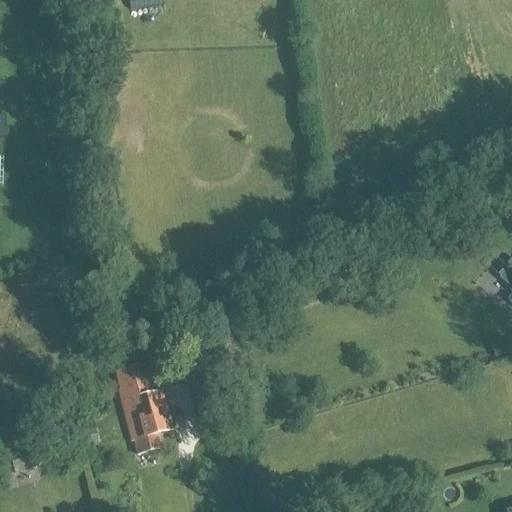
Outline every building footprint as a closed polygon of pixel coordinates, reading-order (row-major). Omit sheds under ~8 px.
[(511,266),(510,269),(509,268),(506,272),(507,273),(500,280),(504,284),(509,288),(511,290),(511,292),(511,297),(508,302),(511,305),(511,266)] [(489,343),(494,360),(511,354),(507,338),(489,343)] [(184,364),(203,435),(227,429),(208,358),(184,364)] [(116,393),(120,410),(128,443),(136,441),(140,456),(161,451),(158,437),(172,434),(162,394),(149,397),(142,367),(113,373),(118,392),(116,393)] [(85,449),(98,446),(94,428),(81,430),(85,449)] [(14,475),(37,468),(31,451),(9,458),(14,475)] [(504,511),(511,511),(511,503),(503,506),(504,511)]
